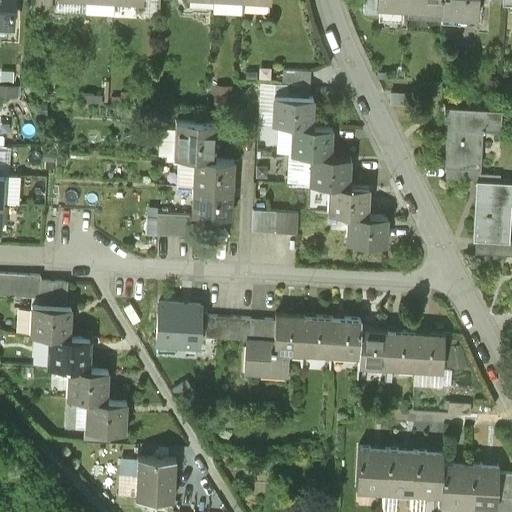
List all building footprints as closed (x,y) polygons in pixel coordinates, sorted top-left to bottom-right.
[(0,0),(0,32),(11,33),(12,0),(0,0)] [(363,0),(363,16),(378,16),(378,10),(377,10),(377,0),(363,0)] [(407,12),(407,0),(377,0),(377,10),(378,10),(407,12)] [(441,0),(407,0),(407,12),(406,14),(440,15),(441,0)] [(441,0),(440,15),(440,18),(476,19),(477,0),(441,0)] [(511,0),(501,0),(501,2),(501,8),(511,8),(511,0)] [(286,85),(308,87),(309,73),(283,72),(282,85),(286,85)] [(308,87),(286,85),(285,98),(308,99),(308,87)] [(312,99),(308,99),(285,98),(273,97),(272,126),(291,127),(311,128),(312,99)] [(480,168),(482,130),(500,130),(500,109),(444,106),(444,120),(446,120),(444,166),(446,166),(480,168)] [(213,160),(214,124),(175,122),(175,130),(174,142),(178,143),(177,158),(193,159),(213,160)] [(329,157),(331,129),(311,128),(291,127),(290,155),(310,156),(329,157)] [(348,187),(349,158),(329,157),(310,156),(308,185),(328,186),(348,187)] [(231,189),(232,161),(213,160),(193,159),(193,171),(198,171),(197,186),(192,185),(192,187),(231,189)] [(480,168),(446,166),(445,179),(475,181),(480,181),(480,168)] [(511,203),(511,182),(480,181),(475,181),(472,239),(475,239),(502,241),(504,203),(511,203)] [(366,216),(368,188),(348,187),(328,186),(327,214),(347,215),(366,216)] [(229,217),(231,189),(192,187),(191,199),(196,200),(195,214),(190,214),(190,215),(229,217)] [(262,233),(263,211),(252,210),(251,232),(262,233)] [(262,233),(273,233),(274,211),(263,211),(262,233)] [(285,234),(286,212),(274,211),(273,233),(285,234)] [(286,212),(285,234),(296,235),(297,213),(286,212)] [(168,214),(156,214),(155,236),(167,236),(168,214)] [(168,214),(167,236),(178,237),(179,215),(168,214)] [(179,215),(178,237),(189,237),(190,215),(179,215)] [(385,245),(386,217),(366,216),(347,215),(345,243),(385,245)] [(511,241),(502,241),(475,239),(474,253),(511,254),(511,241)] [(5,296),(16,297),(17,275),(6,274),(5,296)] [(16,297),(27,297),(28,275),(17,275),(16,297)] [(39,276),(28,275),(27,297),(38,298),(39,276)] [(198,346),(200,306),(158,304),(156,343),(198,346)] [(69,337),(71,308),(32,305),(30,335),(49,336),(69,337)] [(216,339),(217,317),(206,316),(205,338),(216,339)] [(301,354),(303,317),(275,316),(275,320),(273,353),(258,352),(257,375),(286,377),(287,353),(301,354)] [(227,340),(228,318),(217,317),(216,339),(227,340)] [(329,350),(331,319),(303,317),(301,354),(316,355),(317,349),(329,350)] [(238,340),(240,318),(228,318),(227,340),(238,340)] [(245,341),(249,341),(251,319),(240,318),(238,340),(245,341)] [(262,320),(251,319),(249,341),(259,341),(261,341),(262,320)] [(358,329),(359,320),(331,319),(329,350),(329,356),(344,356),(344,351),(357,351),(358,329)] [(275,320),(262,320),(261,341),(259,341),(258,352),(273,353),(275,320)] [(385,369),(387,331),(358,329),(357,351),(357,367),(385,369)] [(413,364),(415,332),(387,331),(385,369),(400,369),(401,363),(413,364)] [(441,384),(443,334),(415,332),(413,364),(413,370),(417,370),(417,384),(441,384)] [(88,369),(89,338),(69,337),(49,336),(48,367),(68,368),(88,369)] [(258,352),(259,341),(249,341),(245,341),(244,374),(257,375),(258,352)] [(106,400),(107,370),(88,369),(68,368),(66,398),(87,399),(106,400)] [(124,432),(126,401),(106,400),(87,399),(86,430),(124,432)] [(469,404),(448,403),(447,413),(469,414),(469,404)] [(383,492),(385,449),(357,448),(355,491),(383,492)] [(383,492),(411,493),(413,451),(385,449),(383,492)] [(441,462),(441,452),(413,451),(411,493),(439,494),(441,462)] [(172,500),(175,459),(137,457),(135,498),(172,500)] [(467,507),(469,463),(441,462),(439,494),(439,505),(467,507)] [(495,497),(497,464),(469,463),(467,507),(495,508),(495,507),(495,497)] [(511,497),(495,497),(495,507),(511,507),(511,497)]
